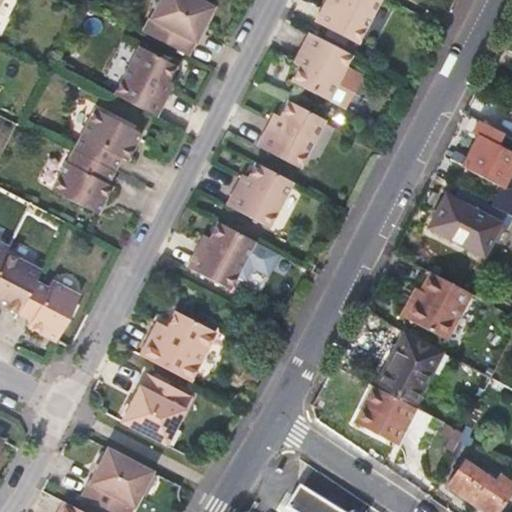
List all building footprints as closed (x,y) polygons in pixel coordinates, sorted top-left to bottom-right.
[(198,0),(154,0),(138,30),(183,53),(207,4),(198,0)] [(372,0),(325,0),(323,4),(317,1),(310,16),(353,38),(372,0)] [(345,52),(303,31),(296,45),(301,48),(292,65),(285,79),(322,97),(323,96),(330,99),(336,99),(341,96),(351,76),(349,70),(339,65),(345,52)] [(131,44),(107,93),(152,116),(158,102),(153,99),(163,81),(172,65),(131,44)] [(301,48),(296,45),(286,62),(292,65),(301,48)] [(168,83),(163,81),(153,99),(158,102),(168,83)] [(293,165),(318,116),(284,99),(275,115),(265,133),(258,130),(251,144),(293,165)] [(71,149),(107,168),(114,155),(120,158),(134,131),(92,109),(71,149)] [(265,133),(275,115),(267,111),(258,130),(265,133)] [(511,137),(483,123),(462,165),(486,178),(483,184),(495,190),(498,184),(502,187),(511,168),(511,137)] [(102,179),(107,168),(71,149),(64,162),(62,161),(47,190),(92,212),(107,183),(102,179)] [(285,179),(251,161),(243,176),(234,192),(227,188),(220,202),(262,224),(285,179)] [(236,172),(227,188),(234,192),(243,176),(236,172)] [(433,219),(452,229),(447,237),(482,254),(491,239),(499,225),(505,213),(491,206),(460,191),(455,201),(445,196),(433,219)] [(491,206),(505,213),(511,216),(511,193),(510,192),(497,193),(491,206)] [(429,227),(447,237),(452,229),(433,219),(429,227)] [(249,239),(211,220),(203,235),(193,253),(188,251),(181,264),(224,286),(249,239)] [(499,225),(491,239),(496,241),(503,227),(499,225)] [(193,253),(203,235),(197,233),(188,251),(193,253)] [(30,280),(36,268),(0,250),(0,251),(0,304),(14,311),(30,280)] [(402,296),(393,314),(445,340),(467,294),(423,271),(409,299),(402,296)] [(24,325),(51,339),(74,294),(47,280),(44,286),(30,280),(14,311),(27,318),(24,325)] [(145,327),(132,351),(183,378),(209,328),(168,306),(159,323),(154,332),(145,327)] [(149,318),(145,327),(154,332),(159,323),(149,318)] [(403,333),(375,388),(412,407),(441,352),(403,333)] [(140,370),(115,418),(159,441),(184,393),(140,370)] [(375,388),(355,426),(397,447),(406,429),(422,442),(434,418),(412,407),(375,388)] [(121,511),(145,468),(101,444),(73,496),(104,511),(121,511)] [(447,485),(486,511),(492,511),(511,484),(498,475),(493,481),(463,461),(447,485)] [(337,511),(297,487),(280,511),(337,511)] [(81,511),(58,500),(51,511),(81,511)]
